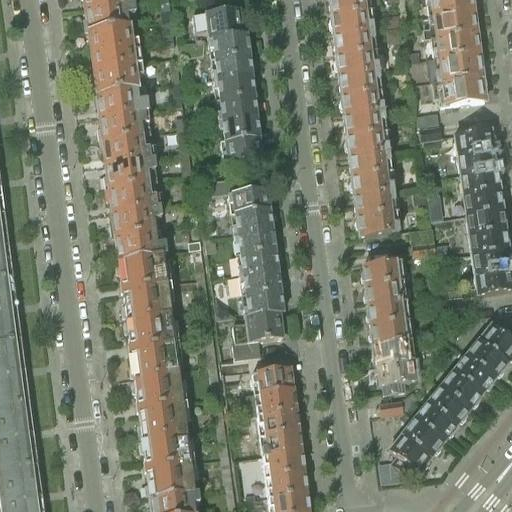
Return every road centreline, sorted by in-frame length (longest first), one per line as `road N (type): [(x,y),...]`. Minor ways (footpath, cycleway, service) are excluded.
road 1 (residential): [(349,511),(281,0)]
road 2 (residential): [(27,0),(95,511)]
